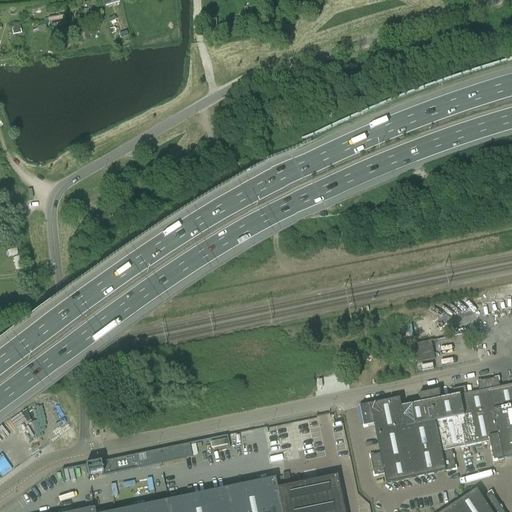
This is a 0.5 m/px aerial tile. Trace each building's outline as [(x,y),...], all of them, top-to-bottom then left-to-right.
[(203,29),(215,29),(215,19),(203,19),(203,29)] [(65,21),(50,25),(51,30),(67,26),(65,21)] [(12,35),(21,34),(19,25),(11,27),(12,35)] [(435,359),(432,341),(412,345),(415,363),(435,359)] [(511,385),(500,388),(498,378),(478,382),(480,392),(467,395),(465,387),(452,389),(454,397),(441,400),(439,390),(419,394),(421,404),(406,407),(412,432),(407,433),(400,398),(360,407),(364,427),(374,425),(380,454),(370,456),(375,476),(384,474),(386,484),(456,469),(452,450),(490,442),(494,461),(511,457),(511,385)] [(227,445),(225,439),(210,442),(211,448),(227,445)] [(102,475),(191,457),(188,444),(99,462),(102,475)] [(342,511),(336,477),(276,489),(281,511),(342,511)] [(281,511),(276,489),(274,479),(115,511),(94,511),(94,509),(77,511),(281,511)] [(504,511),(491,492),(483,498),(477,489),(442,511),(504,511)]
